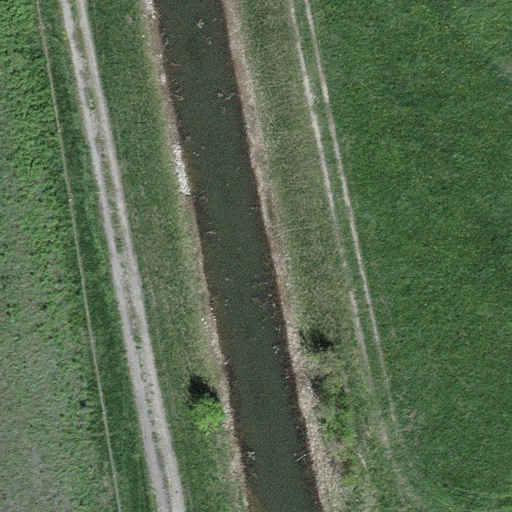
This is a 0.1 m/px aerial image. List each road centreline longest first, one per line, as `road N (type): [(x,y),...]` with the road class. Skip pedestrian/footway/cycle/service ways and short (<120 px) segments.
road 1 (track): [(308,0),(410,511)]
road 2 (track): [(68,0),(168,511)]
